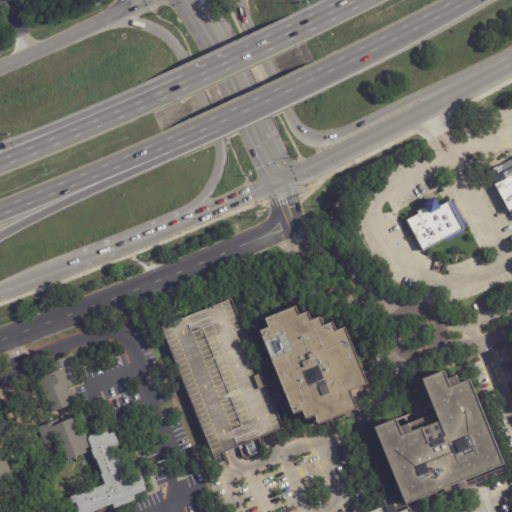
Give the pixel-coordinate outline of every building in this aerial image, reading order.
[(511,215),(489,172),(495,169),(494,167),(498,165),(499,166),(511,159),(511,215)] [(449,201),(463,228),(462,229),(464,232),(445,241),(444,239),(422,251),(406,220),(418,213),(416,209),(425,204),(424,202),(435,196),(439,206),(449,201)] [(163,327),(212,457),(283,428),(232,298),(163,327)] [(334,418),(319,424),(316,414),(307,418),(303,409),(294,413),(260,329),(269,326),(265,317),(296,304),(300,313),(308,310),(312,319),(321,315),(325,324),(333,320),(337,329),(346,325),(369,382),(350,390),(358,408),(334,418)] [(77,374),(80,382),(70,387),(77,403),(53,413),(38,378),(51,373),(48,365),(70,356),(77,374)] [(477,399),(503,465),(404,505),(373,428),(395,419),(398,428),(407,424),(408,424),(435,413),(422,379),(443,371),(447,379),(456,375),(459,383),(469,379),(477,399)] [(121,446),(115,448),(128,481),(143,476),(146,484),(145,484),(147,490),(134,495),(135,498),(135,500),(115,508),(113,504),(92,511),(77,511),(76,509),(78,508),(76,502),(73,503),(71,497),(79,494),(79,495),(105,484),(101,475),(102,474),(96,458),(95,458),(91,450),(92,449),(91,446),(86,448),(87,452),(53,465),(38,428),(56,421),(57,424),(74,418),(80,435),(86,433),(88,439),(90,438),(89,436),(95,433),(96,435),(101,433),(100,431),(107,429),(109,434),(115,432),(121,446)] [(0,480),(0,453),(4,452),(12,476),(0,480)] [(412,510),(412,511),(372,511),(387,506),(385,501),(388,496),(392,498),(398,511),(401,511),(411,508),(412,510)]
